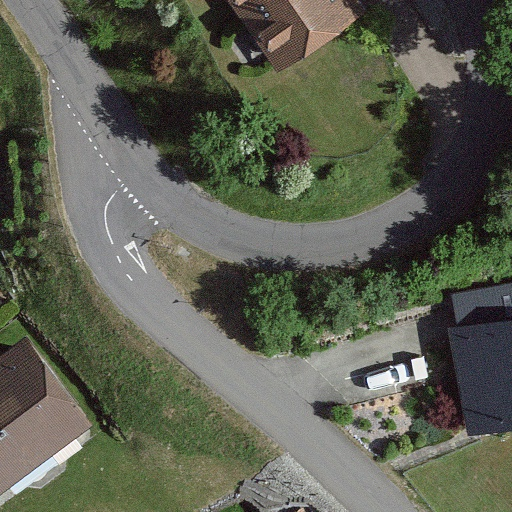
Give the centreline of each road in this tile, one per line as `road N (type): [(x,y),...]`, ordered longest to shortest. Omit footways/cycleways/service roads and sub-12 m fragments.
road 1 (residential): [(142,169),(201,223),(274,246),(357,238),(426,208),(479,148),(489,105),(489,59),(470,0)]
road 2 (residential): [(370,511),(279,414),(167,324),(129,276),(104,220),(118,190),(142,169)]
road 3 (residential): [(26,0),(142,169)]
